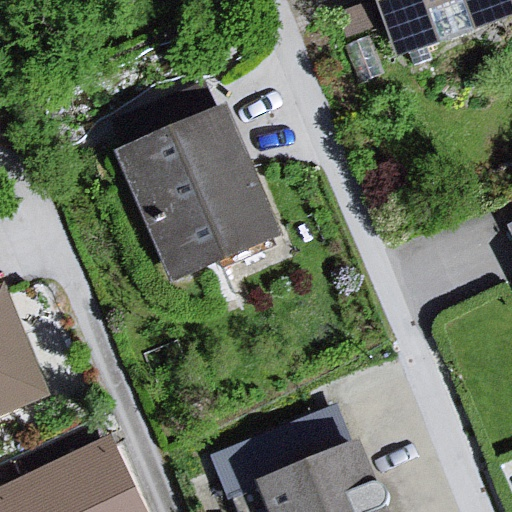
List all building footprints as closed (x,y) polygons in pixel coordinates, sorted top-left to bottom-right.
[(511,7),(509,0),(373,0),(395,62),(511,24),(511,7)] [(113,156),(171,279),(276,240),(221,113),(113,156)] [(0,421),(47,403),(6,294),(0,296),(0,421)] [(141,511),(107,443),(0,492),(0,511),(141,511)] [(377,511),(354,448),(250,486),(262,511),(377,511)]
